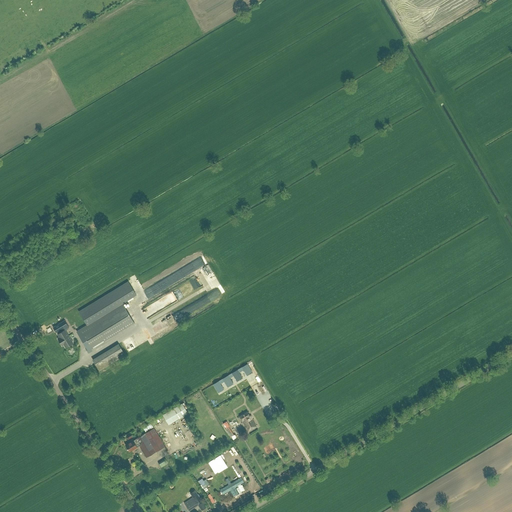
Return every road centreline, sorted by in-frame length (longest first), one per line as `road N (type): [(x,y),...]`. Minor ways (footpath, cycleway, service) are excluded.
road 1 (tertiary): [(244,511),(511,354)]
road 2 (unclassified): [(138,511),(0,311)]
